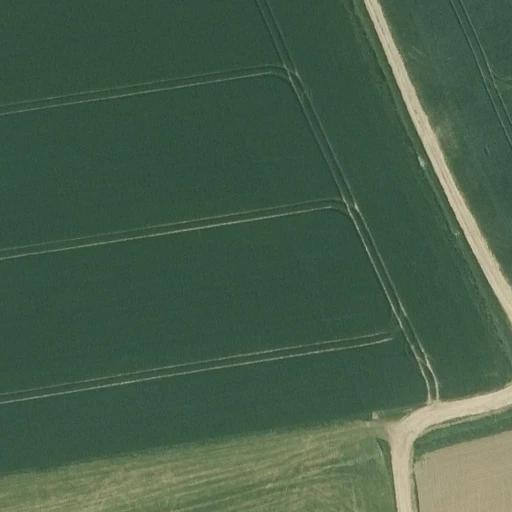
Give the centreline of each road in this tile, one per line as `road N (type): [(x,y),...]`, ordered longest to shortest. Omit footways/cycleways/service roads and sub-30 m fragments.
road 1 (track): [(511,305),(473,241),(369,0)]
road 2 (track): [(405,511),(404,438),(427,415),(511,397)]
